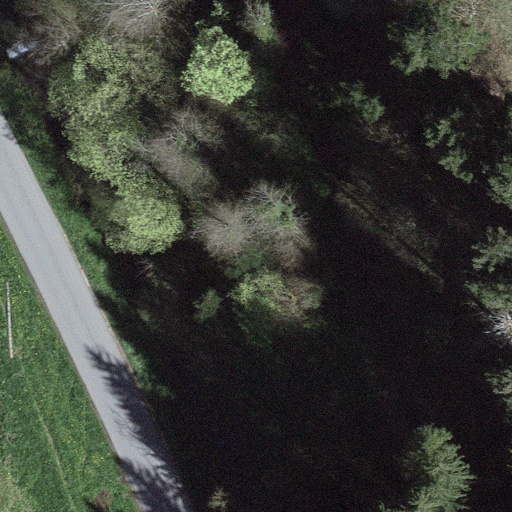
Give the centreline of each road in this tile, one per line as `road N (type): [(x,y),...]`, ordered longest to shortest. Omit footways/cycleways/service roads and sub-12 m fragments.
road 1 (track): [(465,511),(372,300),(279,0)]
road 2 (tertiary): [(0,169),(169,511)]
